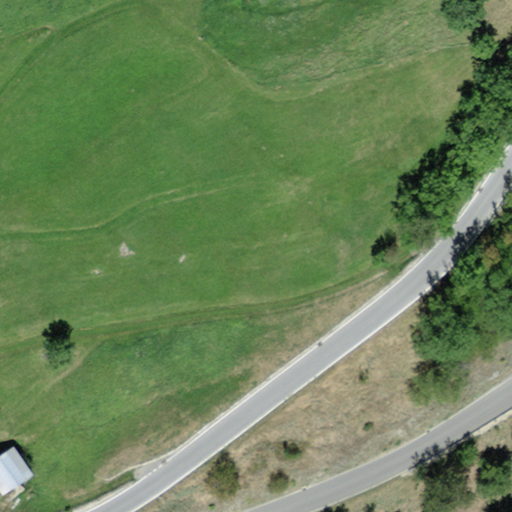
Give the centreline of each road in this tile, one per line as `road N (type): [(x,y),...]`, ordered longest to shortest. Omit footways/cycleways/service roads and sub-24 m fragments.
road 1 (tertiary): [(107,511),(406,289),(511,165)]
road 2 (tertiary): [(511,394),(376,472),(275,511)]
